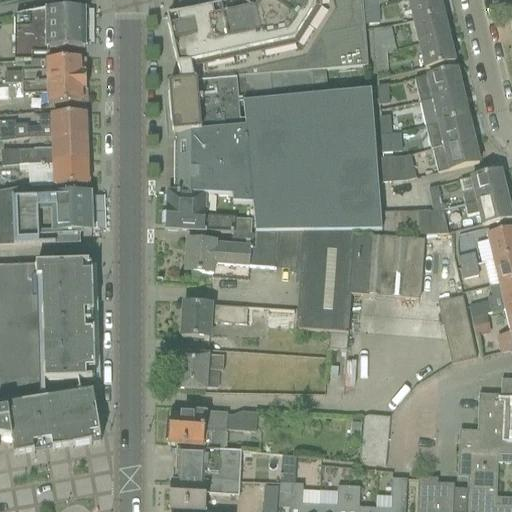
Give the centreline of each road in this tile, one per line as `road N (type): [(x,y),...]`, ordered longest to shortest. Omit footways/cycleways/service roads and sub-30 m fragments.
road 1 (tertiary): [(127,475),(130,0)]
road 2 (residential): [(511,125),(488,89),(467,0)]
road 3 (residential): [(0,500),(127,475)]
